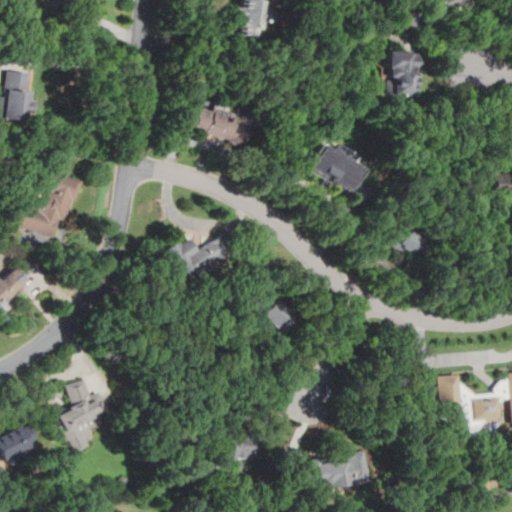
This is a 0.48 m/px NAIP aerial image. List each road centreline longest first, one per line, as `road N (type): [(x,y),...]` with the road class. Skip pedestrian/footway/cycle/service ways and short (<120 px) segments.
road 1 (residential): [(130,165),(188,178),(246,204),(338,287),(373,305),(439,320),(502,317),(511,314),(486,69),(473,65)]
road 2 (residential): [(0,369),(66,323),(89,298),(113,249),(134,135),(144,0)]
